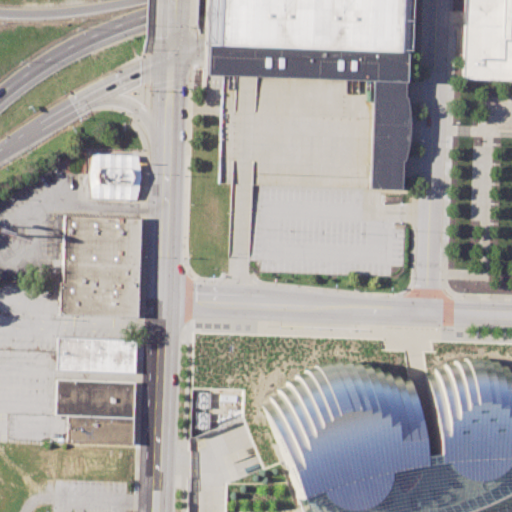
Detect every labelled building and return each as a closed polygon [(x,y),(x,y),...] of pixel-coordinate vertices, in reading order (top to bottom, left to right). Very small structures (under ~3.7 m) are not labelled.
[(204,0),(202,75),(220,76),(371,81),(367,188),(379,189),(400,190),(400,162),(403,153),(405,142),(406,124),(406,107),(404,99),(403,94),(406,0),(204,0)] [(464,0),(511,0),(511,79),(509,79),(463,78),(463,54),(464,0)] [(87,198),(136,199),(138,155),(88,153),(87,198)] [(138,218),(135,318),(119,317),(56,315),(57,283),(60,283),(62,215),(76,216),(138,218)] [(134,340),(134,373),(55,370),(55,351),(55,337),(119,340),(134,340)] [(263,411),(283,460),(291,482),(299,500),(303,511),(458,511),(481,504),(484,503),(511,489),(511,448),(511,369),(503,369),(503,365),(494,365),(493,361),(483,361),(483,360),(473,360),(473,357),(461,357),(461,360),(451,360),(451,363),(441,363),(441,368),(431,369),(432,373),(424,374),(428,417),(422,418),(427,452),(422,453),(418,454),(406,376),(397,377),(397,373),(388,373),(387,369),(377,371),(376,366),(366,368),(364,362),(355,364),(354,361),(345,363),(344,360),(334,362),(333,359),(323,362),(323,359),(309,363),(310,367),(301,370),(301,373),(293,377),(294,382),(285,385),(286,390),(277,394),(279,398),(269,402),(272,408),(263,411)] [(54,379),(134,382),(133,417),(67,415),(53,414),(54,379)] [(195,427),(209,427),(209,413),(195,413),(195,427)] [(132,444),(66,442),(67,415),(133,417),(132,444)]
